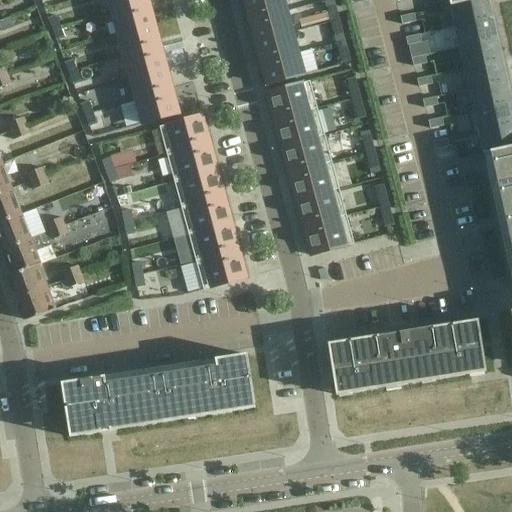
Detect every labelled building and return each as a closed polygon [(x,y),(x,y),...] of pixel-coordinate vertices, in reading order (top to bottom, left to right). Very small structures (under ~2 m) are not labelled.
[(149,3),(148,0),(108,0),(112,14),(149,3)] [(250,22),(287,12),(283,0),(249,0),(244,1),(250,22)] [(489,0),(481,0),(450,7),(455,28),(494,19),(489,0)] [(155,25),(149,3),(112,14),(118,36),(155,25)] [(331,22),(339,20),(335,6),(327,9),(331,22)] [(256,43),(293,33),(287,12),(250,22),(256,43)] [(414,14),(400,17),(402,25),(416,22),(414,14)] [(53,30),(60,27),(56,16),(48,19),(53,30)] [(494,19),(455,28),(460,49),(498,40),(494,19)] [(343,34),(339,21),(331,23),(335,37),(343,34)] [(161,47),(155,25),(118,36),(124,58),(161,47)] [(64,39),(60,27),(53,30),(57,42),(64,39)] [(261,64),(299,54),(293,33),(256,43),(261,64)] [(420,35),(406,38),(408,46),(421,43),(420,35)] [(498,40),(460,49),(465,70),(503,61),(498,40)] [(167,69),(161,47),(124,58),(130,79),(167,69)] [(342,64),(350,62),(347,48),(338,50),(342,64)] [(299,54),(261,64),(262,66),(267,84),(267,85),(291,79),(304,75),(304,74),(318,70),(313,52),(299,55),(299,54)] [(425,56),(412,59),(413,67),(427,64),(425,56)] [(73,60),(65,63),(69,75),(77,72),(73,60)] [(503,61),(465,70),(469,91),(508,82),(503,61)] [(0,70),(0,79),(8,77),(5,68),(0,70)] [(173,91),(167,69),(130,79),(136,102),(173,91)] [(77,72),(69,75),(74,86),(81,83),(77,72)] [(8,77),(0,79),(0,89),(11,85),(8,77)] [(431,77),(417,80),(419,88),(433,85),(431,77)] [(359,91),(355,78),(346,80),(350,94),(359,91)] [(274,121),(317,110),(310,82),(267,94),(274,121)] [(511,101),(508,82),(469,91),(474,111),(474,112),(511,103),(511,101)] [(173,91),(136,102),(142,124),(180,114),(173,91)] [(436,98),(423,101),(424,108),(438,105),(436,98)] [(85,116),(93,113),(89,102),(81,105),(85,116)] [(474,111),(468,112),(473,135),(478,134),(478,133),(511,125),(511,103),(474,112),(474,111)] [(357,121),(366,118),(362,105),(354,107),(357,121)] [(282,148),(325,136),(317,110),(274,121),(282,148)] [(97,124),(93,113),(85,116),(89,127),(97,124)] [(160,128),(167,155),(210,144),(203,116),(160,128)] [(8,124),(11,133),(27,126),(24,118),(8,124)] [(442,119),(428,121),(430,129),(444,126),(442,119)] [(511,125),(478,133),(478,134),(483,154),(511,147),(511,125)] [(30,135),(27,126),(11,133),(14,141),(30,135)] [(373,145),(369,132),(361,134),(364,147),(373,145)] [(289,175),(332,163),(325,136),(282,148),(289,175)] [(448,140),(434,142),(436,150),(449,147),(448,140)] [(217,171),(210,144),(167,155),(174,182),(217,171)] [(511,147),(483,154),(483,155),(490,154),(511,252),(511,311),(511,312),(511,318),(511,147)] [(107,172),(114,170),(110,158),(103,161),(107,172)] [(372,174),(380,172),(377,159),(368,161),(372,174)] [(296,202),(339,190),(332,163),(289,175),(296,202)] [(0,192),(11,189),(2,164),(0,164),(0,192)] [(27,175),(30,183),(46,176),(43,168),(27,175)] [(118,181),(114,170),(107,172),(111,184),(118,181)] [(225,197),(217,171),(174,182),(182,209),(225,197)] [(50,185),(46,176),(30,183),(33,191),(50,185)] [(387,199),(384,185),(375,187),(379,201),(387,199)] [(11,189),(0,192),(0,221),(21,214),(11,189)] [(303,229),(346,217),(339,190),(296,202),(303,229)] [(232,224),(225,197),(182,209),(189,236),(232,224)] [(21,214),(0,221),(0,238),(4,249),(5,249),(40,236),(42,235),(46,234),(36,208),(21,214)] [(125,224),(133,223),(130,211),(122,212),(125,224)] [(386,228),(394,226),(391,212),(382,215),(386,228)] [(354,245),(346,217),(303,229),(311,256),(354,245)] [(65,227),(62,218),(46,225),(49,233),(65,227)] [(135,234),(133,223),(125,224),(127,236),(135,234)] [(196,263),(239,251),(232,224),(189,236),(196,263)] [(5,249),(4,249),(14,274),(38,265),(39,267),(49,262),(43,244),(52,241),(69,235),(65,227),(49,233),(46,234),(42,235),(40,236),(5,249)] [(239,251),(196,263),(204,290),(247,279),(239,251)] [(135,276),(143,275),(140,263),(132,265),(135,276)] [(38,265),(14,274),(10,276),(18,298),(46,287),(39,267),(38,265)] [(63,273),(66,281),(80,276),(77,267),(63,273)] [(145,287),(143,275),(135,276),(137,288),(145,287)] [(80,276),(66,281),(69,289),(83,284),(80,276)] [(55,310),(46,287),(18,298),(27,321),(55,310)] [(477,321),(328,344),(335,389),(351,386),(352,393),(386,388),(385,381),(399,379),(400,386),(421,382),(420,375),(434,373),(435,380),(469,375),(483,373),(486,372),(477,321)] [(61,384),(69,431),(84,429),(85,435),(101,433),(101,432),(110,430),(110,432),(183,420),(182,413),(209,409),(211,416),(240,411),(239,404),(254,402),(247,355),(215,360),(216,366),(106,383),(105,377),(61,384)]
